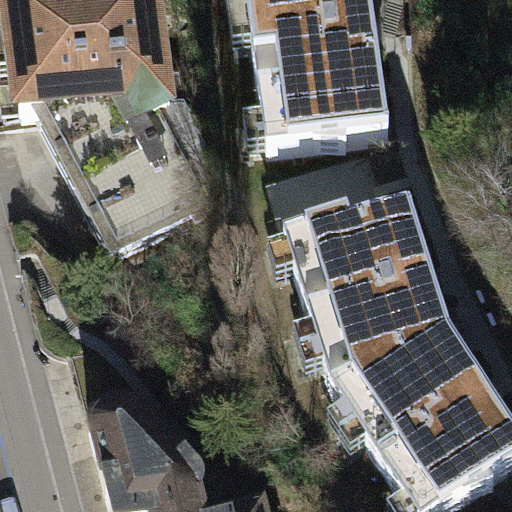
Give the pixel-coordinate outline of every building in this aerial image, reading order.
[(160,126),(171,121),(167,84),(162,84),(150,0),(84,0),(7,10),(22,124),(46,121),(120,261),(207,215),(160,126)] [(250,0),(260,59),(253,62),(263,128),(270,128),(274,160),(316,154),(316,157),(346,157),(346,149),(388,143),(380,94),(366,0),(250,0)] [(325,375),(333,399),(450,349),(433,297),(409,221),(350,240),(347,230),(291,248),(301,279),(295,281),(312,333),(318,333),(331,372),(325,375)] [(511,443),(482,399),(450,349),(333,399),(343,415),(350,413),(372,447),(368,452),(403,505),(409,504),(414,511),(454,511),(511,474),(511,443)] [(91,432),(90,444),(108,511),(159,511),(200,502),(201,498),(203,494),(203,484),(200,478),(196,473),(139,415),(130,410),(126,409),(115,409),(110,411),(103,414),(95,422),(91,432)] [(258,511),(202,511),(200,502),(159,511),(262,511),(258,511)]
